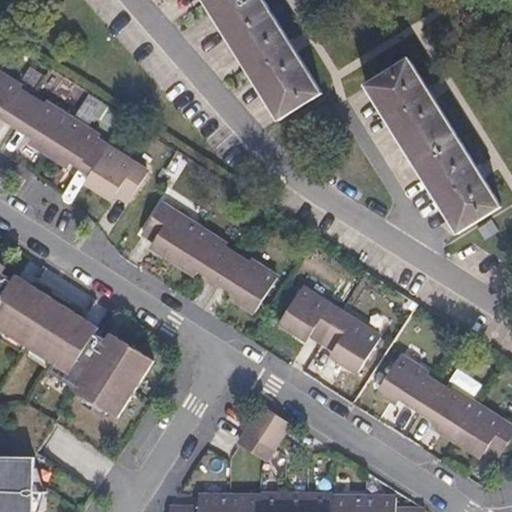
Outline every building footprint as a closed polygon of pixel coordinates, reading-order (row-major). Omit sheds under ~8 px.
[(206,0),(281,119),(322,93),(294,47),(264,0),(206,0)] [(370,86),(461,234),(503,208),(412,61),(370,86)] [(103,187),(110,192),(128,203),(148,171),(97,139),(100,135),(44,100),(41,104),(18,89),(20,85),(0,72),(0,116),(31,136),(37,140),(34,145),(62,163),(66,158),(72,162),(92,174),(86,184),(100,193),(103,187)] [(28,141),(34,145),(37,140),(31,136),(28,141)] [(68,167),(72,162),(66,158),(62,163),(68,167)] [(107,197),(110,192),(103,187),(100,193),(107,197)] [(167,252),(194,269),(197,264),(203,268),(241,291),(247,295),(244,301),(258,309),(278,275),(251,258),(249,262),(225,247),(228,243),(163,202),(145,231),(165,243),(171,247),(167,252)] [(161,248),(167,252),(171,247),(165,243),(161,248)] [(0,299),(10,282),(0,275),(0,274),(5,267),(0,264),(0,299)] [(197,264),(194,269),(200,273),(203,268),(197,264)] [(17,277),(14,275),(10,282),(26,291),(30,285),(17,277)] [(77,391),(106,342),(93,333),(78,324),(82,318),(75,313),(37,289),(30,285),(26,291),(10,282),(0,299),(0,336),(1,334),(4,331),(27,345),(32,348),(54,362),(52,366),(49,370),(76,387),(74,389),(77,391)] [(350,355),(347,360),(361,369),(381,336),(303,285),(282,320),(297,329),(300,324),(306,328),(343,351),(350,355)] [(247,295),(241,291),(238,297),(244,301),(247,295)] [(95,326),(82,318),(78,324),(93,333),(97,327),(95,326)] [(300,324),(297,329),(303,333),(306,328),(300,324)] [(4,331),(1,334),(24,348),(27,345),(4,331)] [(108,410),(115,415),(148,358),(110,335),(106,342),(77,391),(85,396),(108,410)] [(30,352),(52,366),(54,362),(32,348),(30,352)] [(340,356),(347,360),(350,355),(343,351),(340,356)] [(403,395),(443,420),(449,423),(445,429),(480,451),(483,445),(503,457),(511,442),(511,424),(456,388),(454,392),(427,376),(430,372),(401,354),(381,388),(394,396),(397,391),(403,395)] [(148,358),(115,415),(118,416),(153,361),(148,358)] [(400,400),(403,395),(397,391),(394,396),(400,400)] [(106,413),(108,410),(85,396),(83,399),(106,413)] [(291,423),(266,407),(240,447),(265,463),(291,423)] [(449,423),(443,420),(440,425),(445,429),(449,423)] [(0,511),(30,511),(31,459),(0,458),(0,511)] [(392,511),(393,506),(333,506),(333,502),(259,502),(258,505),(197,504),(196,511),(392,511)]
